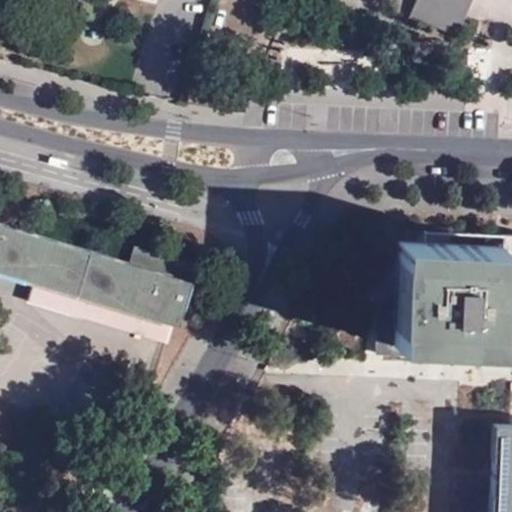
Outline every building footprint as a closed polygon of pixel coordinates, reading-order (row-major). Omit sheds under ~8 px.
[(416,0),(412,10),(414,11),(418,0),(423,0),(464,19),(464,17),(472,0),(416,0)] [(460,30),(464,19),(423,0),(418,0),(414,11),(460,31),(460,30)] [(0,271),(32,281),(173,324),(176,325),(194,266),(109,239),(104,257),(0,225),(0,271)] [(511,231),(493,231),(493,244),(390,240),(388,288),(386,342),(421,343),(455,345),(511,346),(511,231)] [(173,324),(32,281),(26,300),(167,344),(173,324)] [(445,357),(455,345),(421,343),(430,356),(431,357),(433,358),(435,359),(437,359),(439,359),(441,359),(443,359),(445,357)] [(484,511),(511,511),(511,419),(488,419),(484,511)] [(66,511),(50,503),(45,511),(66,511)]
